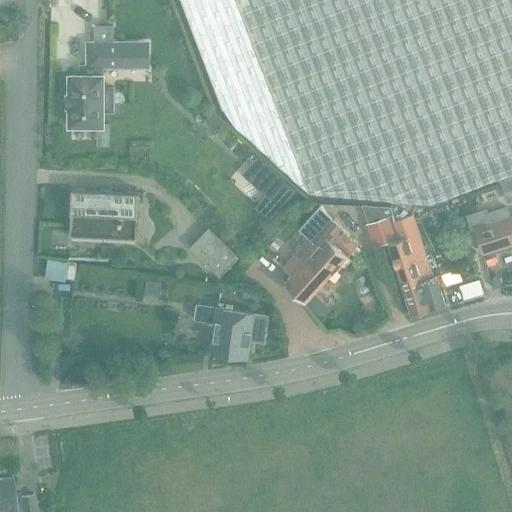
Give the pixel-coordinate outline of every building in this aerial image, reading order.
[(511,0),(181,0),(223,111),(228,116),(236,126),(309,192),(314,193),(437,204),(502,180),(511,175),(511,0)] [(96,42),(88,42),(88,66),(90,66),(90,74),(103,74),(103,66),(136,66),(136,42),(113,42),(113,26),(96,26),(96,42)] [(70,93),(69,93),(69,105),(70,105),(70,124),(72,124),(103,124),(103,111),(113,111),(113,87),(103,87),(103,74),(90,74),(70,74),(70,93)] [(258,158),(244,174),(267,194),(280,206),(294,191),(258,158)] [(511,178),(503,182),(500,183),(507,203),(510,202),(511,201),(511,178)] [(73,188),(70,236),(138,240),(141,192),(73,188)] [(375,244),(386,241),(398,237),(392,219),(392,220),(389,206),(361,205),(367,225),(369,225),(375,244)] [(295,254),(283,267),(288,272),(291,274),(286,280),(284,281),(306,302),(314,293),(360,243),(335,220),(321,207),(299,230),(310,238),(295,254)] [(483,253),(511,243),(511,224),(510,217),(509,218),(506,208),(487,214),(486,210),(467,215),(471,229),(475,228),(483,253)] [(412,213),(392,219),(398,237),(386,241),(394,266),(425,256),(412,213)] [(211,228),(191,249),(221,276),(240,256),(211,228)] [(394,266),(402,290),(433,280),(432,278),(425,256),(394,266)] [(68,261),(66,278),(74,279),(76,262),(68,261)] [(459,269),(443,274),(446,286),(462,281),(459,269)] [(364,276),(355,280),(361,294),(369,290),(364,276)] [(493,277),(491,280),(493,288),(500,286),(502,282),(501,278),(497,276),(493,277)] [(435,277),(432,278),(433,280),(402,290),(409,315),(444,304),(435,277)] [(479,281),(459,287),(463,300),(484,294),(479,281)] [(244,289),(242,297),(257,299),(258,291),(244,289)] [(306,302),(314,310),(322,301),(314,293),(306,302)] [(268,314),(234,309),(196,304),(194,320),(215,322),(210,353),(247,358),(250,340),(264,342),(268,314)] [(0,511),(16,509),(12,476),(0,478),(0,511)] [(35,511),(33,494),(20,496),(21,511),(35,511)]
